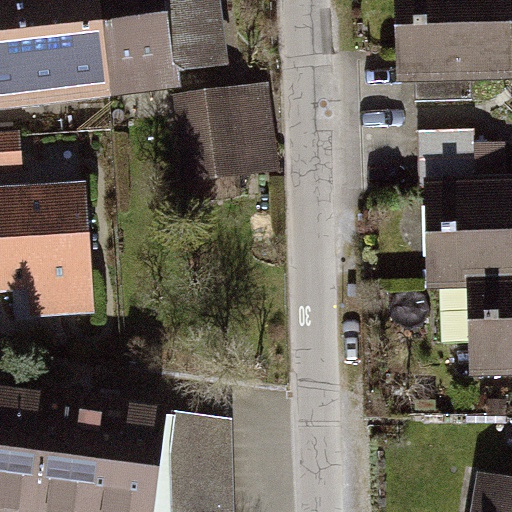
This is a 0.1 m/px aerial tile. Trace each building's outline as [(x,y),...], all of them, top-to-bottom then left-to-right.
[(0,0),(0,105),(106,94),(95,0),(0,0)] [(95,0),(106,94),(177,86),(176,79),(166,0),(95,0)] [(217,0),(166,0),(176,79),(226,73),(217,0)] [(511,0),(398,0),(400,100),(421,100),(422,119),(477,119),(477,99),(511,98),(511,0)] [(174,96),(183,184),(275,174),(266,86),(174,96)] [(20,131),(0,132),(0,176),(23,175),(20,131)] [(479,143),(420,145),(425,300),(477,299),(511,297),(511,153),(480,155),(479,143)] [(26,314),(89,310),(82,182),(0,186),(0,296),(24,295),(26,314)] [(481,396),(511,394),(511,297),(477,299),(481,396)] [(0,392),(0,511),(166,511),(181,420),(0,392)] [(511,511),(511,479),(480,475),(474,511),(511,511)]
